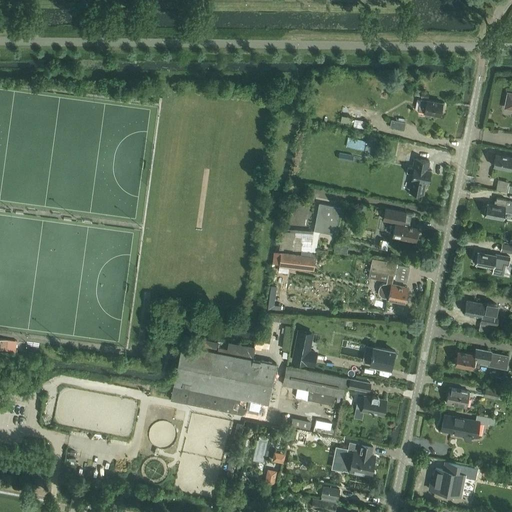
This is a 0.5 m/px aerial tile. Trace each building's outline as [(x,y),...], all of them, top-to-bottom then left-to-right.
[(427,100),(429,93),(422,91),(421,96),(422,96),(419,111),(425,112),(424,115),(431,116),(431,113),(440,115),(441,114),(443,111),(442,108),(443,103),(427,100)] [(406,123),(392,120),(390,127),(404,130),(406,123)] [(340,153),(339,159),(352,162),(353,156),(340,153)] [(511,157),(496,154),(494,166),(511,170),(511,163),(511,157)] [(413,174),(412,179),(416,180),(413,193),(423,195),(425,182),(429,183),(431,170),(428,169),(429,161),(416,158),(414,168),(408,166),(407,172),(413,174)] [(485,214),(503,218),(504,211),(511,212),(511,201),(506,200),(507,199),(497,197),(495,205),(487,204),(487,208),(485,208),(484,212),(486,214),(485,214)] [(336,234),(341,208),(320,203),(314,230),(290,229),(290,231),(281,230),(279,244),(282,244),(281,248),(292,250),(293,251),(301,251),(312,252),(313,244),(317,245),(319,234),(320,231),(336,234)] [(410,223),(404,221),(406,212),(386,208),(384,220),(396,222),(393,236),(416,240),(416,239),(418,238),(418,235),(417,233),(418,228),(409,226),(410,223)] [(335,243),(334,251),(347,254),(349,245),(335,243)] [(511,245),(502,244),(501,251),(511,253),(511,245)] [(315,269),(316,257),(316,253),(301,252),(301,255),(282,252),(275,251),(273,264),(315,269)] [(503,275),(505,265),(508,265),(510,257),(501,255),(501,256),(478,252),(477,256),(476,257),(475,260),(476,262),(476,263),(479,264),(479,268),(484,269),(485,265),(493,266),(492,273),(503,275)] [(373,258),(369,277),(387,280),(387,283),(384,284),(381,285),(379,288),(379,291),(379,294),(381,296),(384,298),(405,302),(408,288),(392,285),(394,275),(394,273),(397,273),(397,276),(396,279),(407,281),(410,266),(399,264),(398,267),(396,267),(396,263),(373,258)] [(271,286),(267,310),(280,312),(281,306),(274,305),(276,286),(271,286)] [(484,303),(467,300),(464,312),(482,316),(480,322),(496,326),(499,315),(496,314),(498,305),(486,302),(485,312),(482,312),(484,303)] [(267,320),(294,323),(295,317),(268,313),(267,320)] [(229,341),(228,346),(227,349),(220,347),(221,343),(204,339),(202,348),(250,358),(253,359),(255,348),(261,349),(262,347),(269,348),(273,324),(266,323),(263,342),(255,341),(254,347),(229,341)] [(286,325),(282,349),(290,350),(293,326),(286,325)] [(300,332),(293,363),(315,367),(318,353),(309,352),(313,334),(300,332)] [(277,363),(253,359),(250,358),(202,348),(182,344),(173,390),(171,400),(244,414),(265,419),(268,403),(269,403),(277,363)] [(392,358),(393,358),(394,358),(395,352),(394,351),(374,347),(371,363),(390,367),(392,358)] [(507,369),(509,356),(491,352),(476,349),(475,355),(458,352),(457,357),(455,358),(455,362),(456,363),(455,364),(472,368),(474,359),(489,362),(488,365),(507,369)] [(287,366),(283,384),(297,387),(308,389),(306,399),(333,404),(333,406),(338,407),(341,396),(343,396),(345,386),(351,387),(369,391),(370,382),(353,379),(347,377),(347,378),(287,366)] [(450,387),(447,403),(466,407),(469,391),(450,387)] [(498,398),(499,391),(499,390),(486,388),(485,396),(498,398)] [(383,414),(386,401),(379,399),(380,398),(378,396),(374,395),(372,396),(372,398),(365,397),(358,395),(356,408),(363,409),(363,410),(383,414)] [(474,436),(477,436),(480,422),(494,425),(495,418),(477,415),(476,421),(444,415),(441,429),(465,434),(464,439),(465,440),(471,442),(473,440),(474,436)] [(237,423),(226,477),(233,478),(244,424),(237,423)] [(347,450),(343,469),(358,472),(362,473),(363,473),(371,474),(375,455),(371,455),(373,446),(361,444),(360,444),(351,442),(349,450),(347,450)] [(448,462),(446,470),(436,468),(434,480),(431,479),(429,489),(461,495),(465,477),(476,479),(478,468),(448,462)] [(324,486),(322,496),(339,500),(341,490),(324,486)] [(73,494),(70,506),(87,510),(88,504),(90,498),(73,494)] [(335,511),(337,503),(314,498),(313,506),(335,511)]
